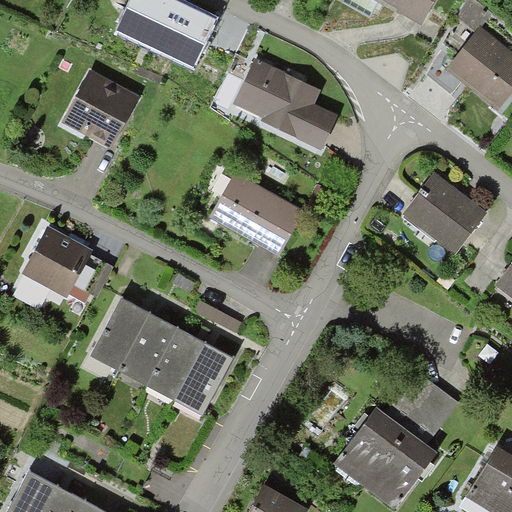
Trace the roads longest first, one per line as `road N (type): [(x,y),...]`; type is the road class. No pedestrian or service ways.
road 1 (residential): [(0,176),(54,194),(295,323)]
road 2 (residential): [(295,323),(401,107)]
road 3 (residential): [(190,511),(295,323)]
road 4 (residential): [(401,107),(331,53),(219,0)]
road 5 (residential): [(511,192),(401,107)]
